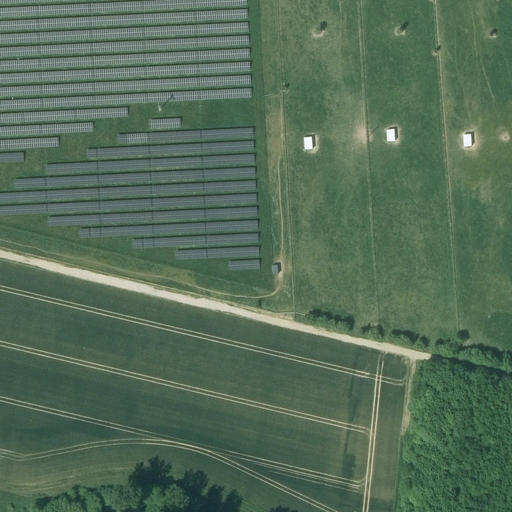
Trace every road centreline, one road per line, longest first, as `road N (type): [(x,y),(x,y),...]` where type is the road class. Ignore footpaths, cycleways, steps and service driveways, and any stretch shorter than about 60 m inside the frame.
road 1 (track): [(0,253),(511,377)]
road 2 (track): [(414,354),(399,511)]
